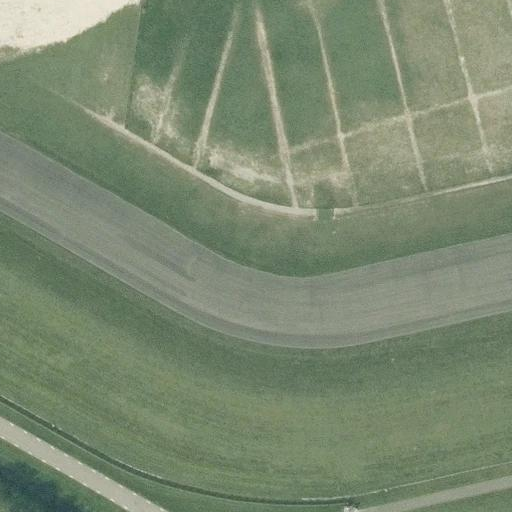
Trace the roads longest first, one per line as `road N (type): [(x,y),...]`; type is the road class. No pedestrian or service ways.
road 1 (track): [(0,202),(201,321),(227,328),(328,335),(511,299)]
road 2 (tertiary): [(147,511),(0,428)]
